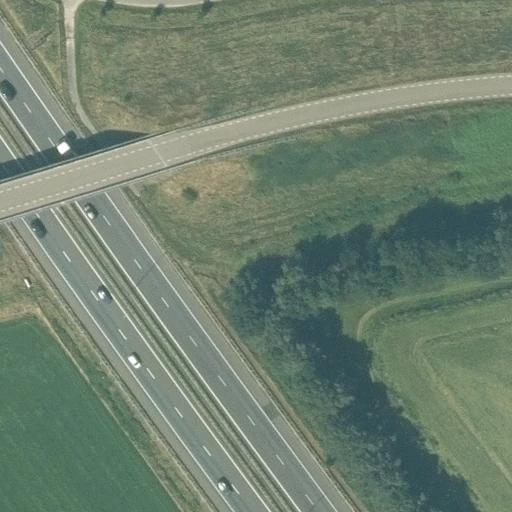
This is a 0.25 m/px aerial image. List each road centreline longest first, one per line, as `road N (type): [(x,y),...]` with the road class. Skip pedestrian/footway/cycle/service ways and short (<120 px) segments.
road 1 (motorway): [(332,511),(0,46)]
road 2 (unclassified): [(0,204),(293,124),(442,93),(511,90)]
road 3 (motorway): [(0,137),(274,511)]
